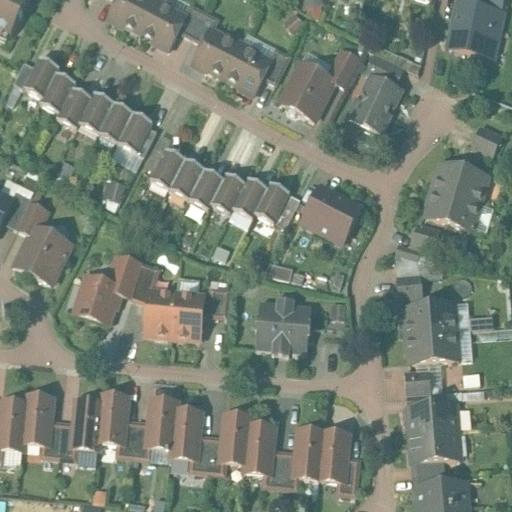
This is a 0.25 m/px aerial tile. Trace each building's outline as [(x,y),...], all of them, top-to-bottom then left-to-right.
[(0,0),(0,36),(11,42),(31,2),(27,0),(0,0)] [(142,0),(120,0),(118,5),(109,23),(139,39),(156,7),(142,0)] [(302,0),(303,9),(321,9),(320,0),(302,0)] [(185,22),(156,7),(139,39),(169,54),(178,37),(186,22),(185,22)] [(497,18),(458,10),(449,53),(488,61),(497,18)] [(204,18),(190,11),(185,22),(186,22),(178,37),(191,43),(204,18)] [(217,25),(204,18),(191,43),(203,49),(210,35),(211,36),(217,25)] [(211,36),(210,35),(203,49),(194,67),(224,83),(241,51),(211,36)] [(270,66),(241,51),(224,83),(254,98),(263,82),(271,66),(270,66)] [(289,62),(276,55),(270,66),(271,66),(263,82),(275,89),(289,62)] [(327,82),(301,68),(280,107),(286,110),(288,116),(294,120),(300,118),(314,125),(324,107),(322,106),(332,86),(345,93),(360,65),(341,55),(327,82)] [(403,73),(375,60),(365,80),(370,82),(370,81),(394,92),(403,73)] [(59,73),(40,63),(35,72),(24,94),(43,103),(56,78),(57,78),(59,73)] [(35,72),(24,67),(13,88),(24,94),(35,72)] [(57,78),(56,78),(43,103),(40,109),(59,119),(60,119),(73,93),(76,88),(57,78)] [(394,92),(370,81),(370,82),(362,98),(365,99),(362,106),(355,103),(346,122),(382,139),(402,96),(394,92)] [(73,93),(60,119),(59,119),(56,124),(77,134),(79,129),(92,103),(91,103),(73,93)] [(94,98),(91,103),(92,103),(79,129),(98,139),(114,108),(94,98)] [(114,108),(98,139),(117,149),(133,118),(114,108)] [(152,128),(133,118),(117,149),(137,159),(150,133),(152,128)] [(502,142),(481,132),(470,154),(492,164),(502,142)] [(150,133),(137,159),(144,162),(157,137),(150,133)] [(166,154),(150,185),(169,195),(185,164),(166,154)] [(204,174),(185,164),(169,195),(188,205),(204,174)] [(487,182),(441,169),(438,181),(435,180),(430,195),(479,209),(487,182)] [(223,184),(204,174),(188,205),(208,215),(211,210),(210,209),(224,184),(223,184)] [(245,188),(226,178),(223,184),(224,184),(210,209),(211,210),(230,220),(233,214),(232,214),(246,189),(245,188)] [(267,193),(248,183),(245,188),(246,189),(232,214),(233,214),(252,224),(255,219),(254,219),(268,193),(267,193)] [(290,198),(270,188),(267,193),(268,193),(254,219),(255,219),(273,229),(274,227),(289,199),(290,198)] [(333,198),(320,191),(307,216),(320,223),(333,198)] [(17,195),(13,204),(13,205),(2,228),(17,235),(30,207),(32,203),(17,195)] [(479,209),(430,195),(426,210),(429,211),(426,223),(472,236),(479,209)] [(0,232),(2,228),(13,205),(13,204),(0,199),(0,197),(0,232)] [(361,212),(333,198),(320,223),(314,234),(342,249),(361,212)] [(299,205),(289,199),(274,227),(285,232),(299,205)] [(49,216),(30,207),(17,235),(29,241),(34,233),(39,235),(49,216)] [(418,229),(411,252),(421,255),(434,259),(441,235),(418,229)] [(39,235),(34,233),(29,241),(14,271),(52,290),(71,251),(39,235)] [(421,255),(411,252),(398,248),(394,260),(418,267),(421,255)] [(142,269),(117,261),(108,288),(120,292),(117,299),(130,304),(142,269)] [(289,282),(291,271),(271,267),(269,277),(289,282)] [(158,275),(142,269),(130,304),(147,309),(148,296),(151,296),(158,275)] [(421,280),(397,282),(399,306),(423,304),(421,280)] [(108,288),(86,281),(74,320),(107,331),(117,299),(120,292),(108,288)] [(229,296),(211,294),(209,321),(226,323),(229,296)] [(151,296),(148,296),(147,309),(144,340),(172,343),(177,298),(151,296)] [(204,301),(177,298),(172,343),(200,346),(204,301)] [(294,307),(277,306),(277,310),(260,308),(258,324),(257,324),(255,339),(257,339),(255,355),(272,357),(272,361),(289,363),(289,359),(306,360),(308,344),(309,344),(311,329),(309,329),(311,313),(294,311),(294,307)] [(453,309),(405,313),(406,325),(403,325),(405,341),(455,337),(453,309)] [(455,337),(405,341),(406,357),(409,357),(410,369),(458,365),(455,337)] [(428,376),(405,377),(406,401),(430,399),(428,376)] [(430,399),(406,401),(407,414),(443,411),(442,399),(430,400),(430,399)] [(53,404),(27,401),(26,409),(27,409),(23,449),(43,451),(48,451),(50,428),(53,404)] [(127,403),(102,401),(101,408),(102,409),(98,448),(118,450),(123,451),(125,427),(127,403)] [(177,408),(151,405),(149,429),(147,453),(152,454),(171,455),(172,456),(176,416),(177,408)] [(101,408),(76,406),(74,430),(72,454),(77,454),(98,456),(98,448),(102,409),(101,408)] [(26,409),(2,407),(0,421),(0,455),(2,455),(23,457),(23,449),(27,409),(26,409)] [(443,411),(407,414),(409,441),(457,437),(455,410),(443,411)] [(176,416),(172,456),(171,455),(170,463),(191,466),(196,466),(199,442),(201,418),(176,416)] [(251,423),(225,420),(222,444),(220,468),(225,469),(245,471),(249,431),(250,431),(251,423)] [(137,428),(125,427),(123,451),(118,450),(117,462),(134,464),(137,428)] [(62,429),(50,428),(48,451),(43,451),(42,463),(59,464),(62,429)] [(152,454),(147,453),(149,429),(137,428),(134,464),(150,465),(152,454)] [(74,430),(62,429),(59,464),(75,466),(77,454),(72,454),(74,430)] [(250,431),(249,431),(245,471),(244,478),(265,481),(270,481),(272,457),(274,433),(250,431)] [(323,438),(298,436),(296,460),(294,483),(298,484),(319,486),(323,438)] [(457,437),(409,441),(412,469),(442,466),(460,465),(457,437)] [(348,441),(323,438),(319,486),(339,488),(344,488),(346,464),(348,441)] [(210,443),(199,442),(196,466),(191,466),(190,477),(207,479),(210,443)] [(222,444),(210,443),(207,479),(224,481),(225,469),(220,468),(222,444)] [(284,458),(272,457),(270,481),(265,481),(264,492),(280,494),(284,458)] [(296,460),(284,458),(280,494),(297,496),(298,484),(294,483),(296,460)] [(359,466),(346,464),(344,488),(339,488),(338,500),(355,501),(359,466)] [(442,466),(412,469),(413,481),(414,481),(437,479),(443,478),(442,466)] [(437,479),(414,481),(415,494),(417,494),(417,493),(438,491),(437,479)] [(438,491),(417,493),(417,494),(418,505),(415,505),(416,511),(467,511),(465,489),(438,491)]
